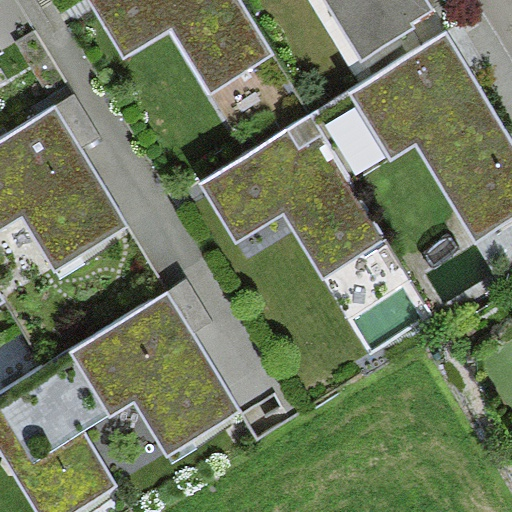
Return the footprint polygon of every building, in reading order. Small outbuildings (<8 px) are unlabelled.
[(273,56),(239,0),(87,0),(125,62),(174,32),(211,93),(273,56)] [(437,18),(425,0),(320,0),(361,65),(437,18)] [(511,223),(511,140),(449,37),(351,96),(392,165),(417,150),(476,246),(511,223)] [(127,225),(55,108),(0,142),(0,233),(25,219),(56,268),(127,225)] [(383,240),(307,121),(201,188),(236,243),(285,212),(326,276),(383,240)] [(234,414),(158,296),(64,358),(106,421),(130,404),(161,457),(234,414)] [(0,456),(34,511),(85,511),(117,492),(82,435),(106,421),(64,358),(0,397),(0,456)]
